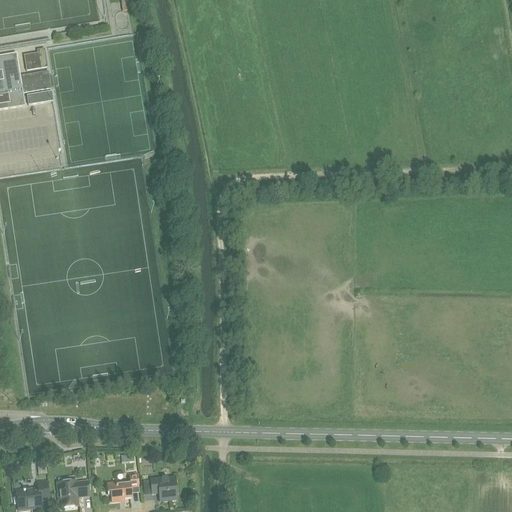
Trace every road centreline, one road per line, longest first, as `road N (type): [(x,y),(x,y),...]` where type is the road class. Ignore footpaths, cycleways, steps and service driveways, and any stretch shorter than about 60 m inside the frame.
road 1 (secondary): [(511,439),(49,426),(0,432)]
road 2 (track): [(511,168),(257,177),(230,184),(218,203)]
road 3 (track): [(218,203),(222,448)]
